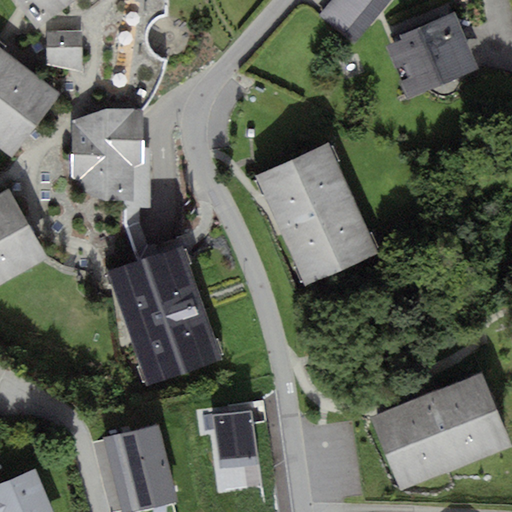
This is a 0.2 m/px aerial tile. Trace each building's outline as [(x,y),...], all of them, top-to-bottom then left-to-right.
[(16,0),(17,1),(35,27),(72,0),(16,0)] [(390,0),(337,0),(319,23),(353,48),(390,0)] [(482,69),(457,11),(385,41),(410,100),(482,69)] [(83,32),(47,32),(46,77),(83,78),(83,32)] [(0,50),(0,148),(13,158),(60,94),(0,50)] [(106,109),(71,122),(73,181),(78,181),(78,193),(104,202),(134,202),(134,188),(133,164),(142,159),(142,150),(142,132),(141,119),(140,109),(106,109)] [(379,254),(328,141),(255,175),(280,229),(306,287),(379,254)] [(0,288),(50,259),(7,189),(0,192),(0,288)] [(183,246),(107,272),(137,359),(147,389),(223,363),(183,246)] [(511,442),(481,372),(369,422),(402,496),(511,447),(511,442)] [(109,430),(118,464),(130,460),(143,507),(184,496),(162,416),(109,430)] [(49,511),(33,470),(0,483),(0,511),(49,511)]
